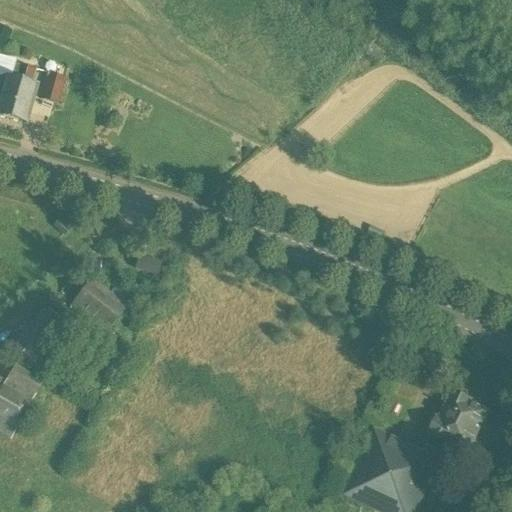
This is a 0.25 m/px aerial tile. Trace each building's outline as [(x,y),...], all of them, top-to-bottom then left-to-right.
[(0,120),(24,126),(34,87),(32,86),(36,71),(15,65),(16,60),(0,55),(0,78),(3,79),(0,89),(0,120)] [(57,105),(65,79),(46,74),(39,100),(57,105)] [(156,277),(160,265),(139,258),(135,269),(156,277)] [(104,334),(125,308),(90,281),(70,307),(104,334)] [(49,369),(62,353),(56,347),(70,330),(44,309),(12,349),(38,370),(43,364),(49,369)] [(5,382),(0,379),(0,434),(10,440),(43,381),(14,366),(5,382)] [(469,394),(462,390),(456,393),(454,392),(438,423),(435,422),(428,434),(430,435),(422,452),(373,429),(341,496),(374,511),(416,511),(433,477),(441,482),(448,470),(438,465),(440,462),(438,461),(446,443),(466,453),(487,412),(471,404),(472,401),(470,400),(469,394)]
